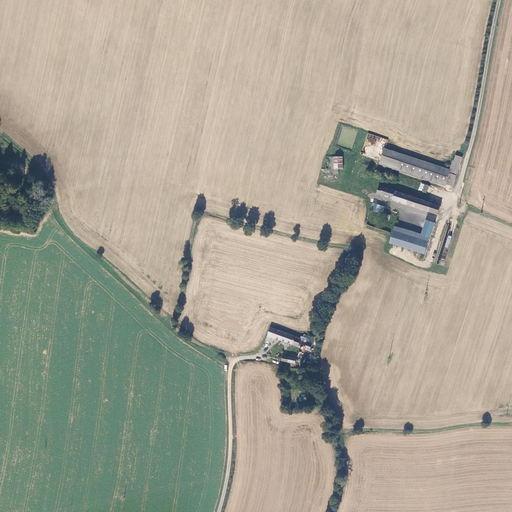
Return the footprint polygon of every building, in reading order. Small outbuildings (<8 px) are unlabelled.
[(446,184),(450,172),(448,172),(384,151),(380,163),(447,185),(446,184)] [(336,157),(334,157),(329,158),(328,173),(339,173),(339,169),(342,169),(342,156),(340,157),(340,155),(339,153),(338,153),(337,154),(336,156),(336,157)] [(446,184),(452,186),(462,159),(455,156),(454,160),(453,159),(448,172),(450,172),(446,184)] [(421,183),(418,190),(426,192),(428,186),(421,183)] [(439,214),(441,206),(438,206),(426,202),(396,193),(396,192),(383,188),(383,189),(379,188),(377,193),(382,195),(381,196),(393,199),(393,200),(439,214)] [(375,212),(381,214),(383,207),(377,205),(375,212)] [(32,215),(21,214),(20,224),(31,224),(32,215)] [(422,234),(430,237),(434,224),(426,222),(422,234)] [(389,243),(416,252),(424,254),(430,237),(422,234),(395,226),(389,243)] [(270,328),(268,336),(309,351),(314,339),(304,335),(302,340),(300,339),(295,337),(281,332),(274,330),(270,328)]
